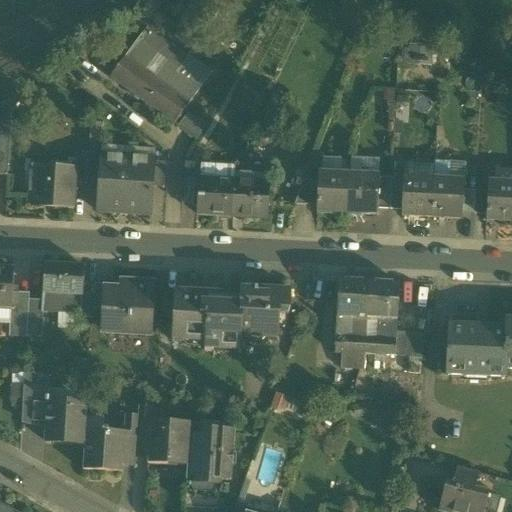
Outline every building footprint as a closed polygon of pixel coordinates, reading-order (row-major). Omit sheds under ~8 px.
[(359,0),(358,0),(338,0),(334,7),(349,16),(359,0)] [(181,29),(199,41),(216,18),(194,2),(177,26),(181,29)] [(199,41),(181,29),(174,38),(191,51),(199,41)] [(139,43),(179,73),(188,61),(147,32),(139,43)] [(177,76),(179,73),(139,43),(136,47),(154,60),(167,69),(175,75),(177,76)] [(433,47),(408,45),(407,66),(432,67),(433,47)] [(136,47),(127,59),(145,73),(154,60),(136,47)] [(174,125),(189,105),(166,88),(157,82),(145,73),(127,59),(112,80),(174,125)] [(157,82),(167,69),(154,60),(145,73),(157,82)] [(210,77),(188,61),(179,73),(177,76),(198,92),(210,77)] [(157,82),(166,88),(175,75),(167,69),(157,82)] [(177,76),(175,75),(166,88),(189,105),(198,92),(177,76)] [(0,137),(10,138),(13,99),(0,105),(0,137)] [(206,125),(188,114),(177,128),(197,141),(206,125)] [(90,144),(102,145),(104,124),(91,124),(90,144)] [(0,178),(7,179),(10,138),(0,137),(0,178)] [(90,144),(89,159),(87,186),(99,187),(101,157),(102,157),(102,147),(103,145),(102,145),(90,144)] [(155,150),(102,147),(102,157),(154,160),(155,150)] [(97,213),(151,216),(153,188),(154,164),(154,160),(102,157),(101,157),(99,187),(97,213)] [(75,185),(87,186),(89,159),(75,158),(74,169),(76,169),(75,185)] [(324,158),(323,175),(341,176),(342,159),(324,158)] [(350,159),(349,177),(379,178),(380,161),(350,159)] [(435,163),(434,167),(434,181),(463,183),(464,164),(435,163)] [(153,188),(164,189),(166,165),(154,164),(153,188)] [(409,165),(409,180),(434,181),(434,167),(409,165)] [(28,207),(73,210),(75,185),(76,169),(74,169),(31,166),(31,169),(36,169),(35,192),(29,191),(28,207)] [(201,166),(200,182),(234,183),(235,173),(235,168),(201,166)] [(267,175),(235,173),(234,183),(267,185),(267,175)] [(316,212),(347,214),(349,177),(341,176),(323,175),(318,175),(318,183),(317,206),(316,212)] [(379,178),(349,177),(347,214),(377,216),(378,210),(379,178)] [(378,210),(390,210),(391,179),(379,178),(378,210)] [(403,180),(391,179),(390,210),(402,211),(403,180)] [(432,218),(434,181),(409,180),(404,180),(403,180),(402,211),(401,217),(432,218)] [(182,206),(198,207),(199,181),(183,181),(182,206)] [(232,218),(234,183),(200,182),(199,181),(198,207),(197,216),(232,218)] [(463,183),(434,181),(432,218),(461,220),(461,214),(463,190),(463,183)] [(295,205),(317,206),(318,183),(303,182),(295,205)] [(267,185),(234,183),(232,218),(268,220),(270,185),(267,185)] [(486,221),(511,222),(511,185),(488,184),(487,192),(486,215),(486,221)] [(461,214),(474,214),(476,191),(463,190),(461,214)] [(487,192),(476,191),(474,214),(486,215),(487,192)] [(74,316),(80,316),(81,315),(82,298),(82,295),(83,295),(85,269),(45,266),(42,303),(43,303),(42,313),(43,313),(43,314),(58,315),(74,316)] [(14,271),(0,270),(0,309),(11,310),(12,310),(13,295),(14,271)] [(108,333),(147,335),(150,284),(129,282),(123,286),(123,290),(108,289),(106,289),(105,309),(105,318),(109,318),(108,333)] [(338,282),(337,318),(367,320),(369,284),(338,282)] [(369,284),(367,320),(397,321),(398,285),(369,284)] [(95,285),(94,296),(94,309),(105,309),(106,289),(108,289),(108,286),(95,285)] [(239,353),(241,353),(242,343),(242,335),(278,337),(279,317),(287,318),(290,312),(291,294),(258,293),(258,289),(254,289),(254,291),(240,290),(240,299),(240,304),(209,302),(210,297),(175,295),(173,319),(172,339),(205,341),(204,348),(204,352),(213,353),(213,352),(213,348),(223,349),(223,346),(239,347),(239,353)] [(161,318),(173,319),(175,295),(163,294),(161,318)] [(10,317),(28,318),(29,302),(29,295),(13,295),(12,310),(11,310),(10,317)] [(93,320),(94,309),(94,296),(83,295),(82,295),(82,298),(81,315),(80,316),(80,320),(93,320)] [(42,303),(29,302),(28,318),(27,338),(42,339),(43,314),(43,313),(42,313),(43,303),(42,303)] [(0,321),(10,322),(10,317),(11,310),(0,309),(0,321)] [(73,332),(74,316),(58,315),(57,331),(73,332)] [(28,318),(10,317),(10,322),(9,338),(27,340),(27,338),(28,318)] [(365,356),(367,320),(337,318),(335,354),(342,355),(365,356)] [(396,334),(397,321),(367,320),(365,356),(375,356),(387,357),(395,357),(396,334)] [(447,376),(505,379),(506,371),(511,371),(511,322),(506,322),(506,330),(449,327),(447,376)] [(410,358),(423,358),(426,335),(396,334),(395,357),(410,358)] [(242,335),(242,343),(261,344),(265,340),(277,341),(278,337),(242,335)] [(187,347),(204,348),(205,341),(172,339),(171,342),(184,343),(187,347)] [(360,371),(365,371),(365,360),(365,356),(342,355),(342,370),(360,371)] [(375,364),(387,364),(387,357),(375,356),(375,364)] [(408,375),(420,376),(423,358),(410,358),(408,375)] [(24,387),(49,389),(49,376),(24,375),(24,385),(24,387)] [(24,387),(24,385),(12,385),(11,401),(23,401),(24,387)] [(22,423),(46,424),(48,403),(49,403),(49,399),(48,399),(49,389),(24,387),(23,401),(22,423)] [(289,399),(276,394),(270,410),(284,415),(289,399)] [(45,443),(85,445),(86,430),(87,417),(87,406),(49,403),(48,403),(46,424),(45,443)] [(366,403),(352,407),(356,420),(369,415),(366,403)] [(140,407),(139,417),(137,451),(149,452),(151,420),(152,420),(153,408),(140,407)] [(386,407),(374,422),(390,435),(402,420),(386,407)] [(136,458),(137,451),(139,417),(125,416),(124,432),(125,432),(124,457),(136,458)] [(104,418),(87,417),(86,430),(103,431),(104,418)] [(169,456),(188,457),(190,428),(191,423),(152,420),(151,420),(149,452),(148,464),(169,465),(169,456)] [(218,430),(190,428),(188,457),(188,466),(187,486),(191,486),(191,485),(221,487),(221,481),(231,482),(232,467),(233,467),(236,432),(218,430)] [(103,431),(86,430),(85,445),(83,471),(123,474),(124,457),(125,432),(124,432),(103,431)] [(169,456),(169,465),(188,466),(188,457),(169,456)] [(454,482),(476,487),(479,474),(457,469),(454,482)] [(236,504),(244,506),(252,482),(245,480),(236,504)] [(438,511),(484,511),(489,496),(474,493),(476,487),(454,482),(453,487),(446,485),(438,511)] [(185,508),(220,510),(221,487),(191,485),(191,486),(187,486),(185,508)] [(498,511),(502,500),(489,496),(484,511),(498,511)]
